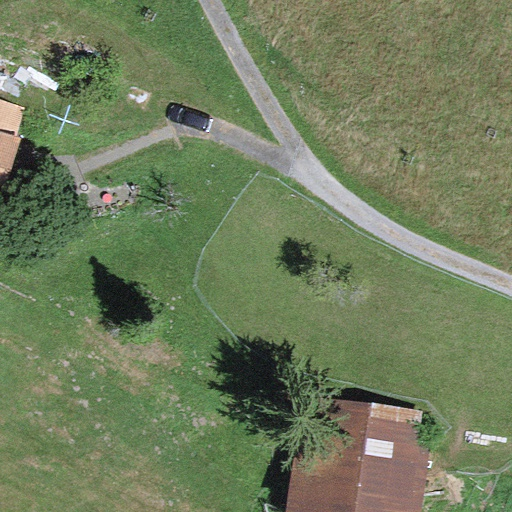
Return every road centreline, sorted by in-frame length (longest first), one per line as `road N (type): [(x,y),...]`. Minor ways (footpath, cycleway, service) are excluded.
road 1 (track): [(511,285),(410,243),(302,164),(185,122)]
road 2 (track): [(302,164),(208,0)]
